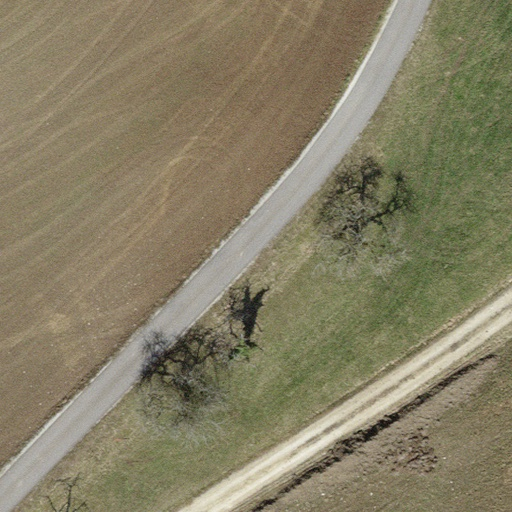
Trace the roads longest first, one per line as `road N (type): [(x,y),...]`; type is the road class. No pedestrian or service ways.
road 1 (unclassified): [(417,0),(402,38),(321,166),(0,501)]
road 2 (track): [(201,511),(511,304)]
